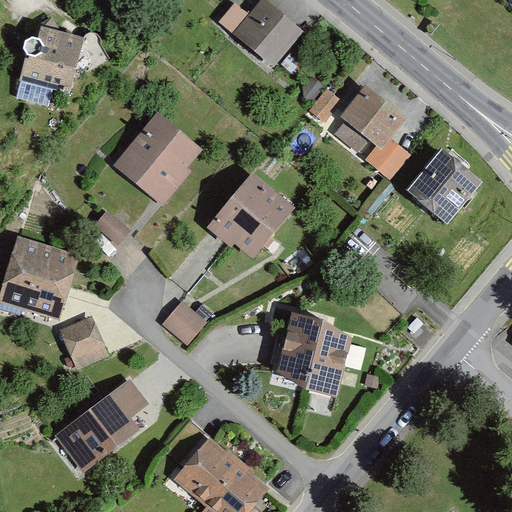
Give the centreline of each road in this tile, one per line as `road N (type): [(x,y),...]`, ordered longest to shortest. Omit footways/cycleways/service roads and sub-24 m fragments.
road 1 (residential): [(117,307),(326,491)]
road 2 (residential): [(458,346),(326,491)]
road 3 (secondary): [(347,0),(480,113)]
